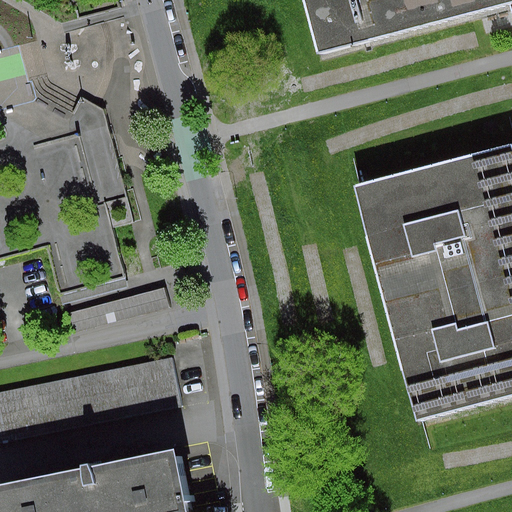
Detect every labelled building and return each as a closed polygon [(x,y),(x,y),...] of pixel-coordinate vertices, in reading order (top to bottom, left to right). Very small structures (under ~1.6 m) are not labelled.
[(511,0),(321,0),(325,13),(325,14),(330,33),(336,55),(372,46),(385,42),(386,42),(422,32),(424,32),(442,27),(461,22),(479,17),(497,12),(498,12),(511,8),(511,0)] [(379,180),(356,186),(363,211),(370,237),(375,256),(380,275),(385,295),(390,314),(395,334),(400,353),(405,371),(406,372),(419,423),(441,417),(461,412),(480,407),(499,402),(511,398),(511,144),(457,159),(437,165),(436,165),(418,170),(417,170),(398,175),(379,180)] [(71,306),(79,346),(178,327),(170,287),(71,306)] [(171,363),(0,397),(0,444),(180,408),(171,363)] [(204,511),(192,456),(0,496),(0,501),(2,511),(204,511)]
